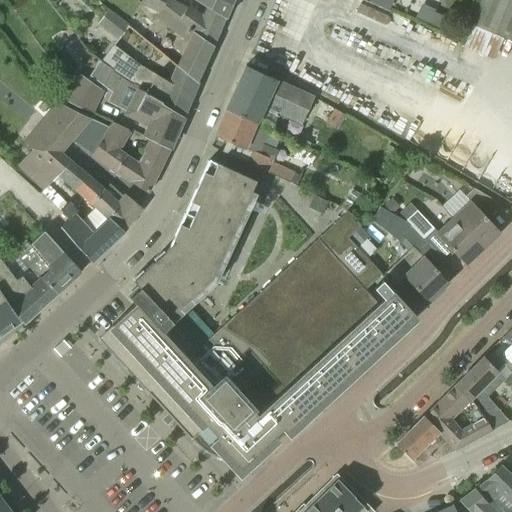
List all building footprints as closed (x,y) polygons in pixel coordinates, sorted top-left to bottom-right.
[(205,43),(212,47),(225,19),(205,7),(201,14),(189,5),(186,8),(171,0),(141,0),(140,4),(158,13),(154,18),(187,43),(190,46),(196,34),(205,43)] [(193,0),(205,7),(225,19),(233,0),(193,0)] [(511,0),(480,0),(471,25),(473,26),(463,47),(494,60),(503,38),(511,42),(511,0)] [(130,25),(108,10),(97,25),(118,41),(128,27),(130,25)] [(445,16),(433,12),(428,23),(440,28),(445,16)] [(196,83),(212,47),(205,43),(196,34),(190,46),(187,43),(176,67),(196,83)] [(176,67),(175,66),(168,82),(156,75),(138,64),(113,45),(100,62),(102,63),(101,64),(143,96),(183,118),(197,83),(196,83),(176,67)] [(143,96),(101,64),(90,80),(129,102),(122,115),(146,127),(142,136),(148,139),(148,140),(169,150),(183,118),(143,96)] [(305,119),(314,98),(245,66),(226,109),(227,109),(270,129),(272,130),(279,114),(302,125),(303,125),(309,127),(311,122),(305,119)] [(94,112),(103,91),(77,73),(65,100),(94,112)] [(92,154),(100,140),(101,141),(108,127),(89,118),(90,118),(60,102),(45,118),(53,124),(54,123),(72,138),(70,140),(92,154)] [(264,145),(269,131),(270,129),(227,109),(215,136),(234,144),(250,152),(245,163),(289,183),(294,172),(271,162),(276,150),(264,145)] [(345,114),(334,109),(326,125),(338,130),(345,114)] [(148,193),(169,150),(148,140),(142,151),(144,152),(137,161),(120,150),(131,132),(111,122),(108,127),(101,141),(100,140),(92,154),(148,193)] [(33,148),(30,151),(57,176),(89,205),(91,204),(103,191),(60,152),(70,140),(72,138),(54,123),(53,124),(33,148)] [(256,181),(209,160),(168,249),(153,263),(133,281),(139,288),(128,297),(135,304),(136,304),(148,317),(157,308),(168,320),(212,279),(256,181)] [(54,179),(49,185),(56,191),(61,186),(54,179)] [(124,232),(142,209),(125,195),(123,198),(109,184),(103,191),(91,204),(95,207),(108,219),(109,218),(124,232)] [(108,219),(95,207),(82,218),(68,201),(66,203),(48,186),(42,192),(40,194),(66,221),(61,227),(76,245),(92,263),(124,232),(109,218),(108,219)] [(359,194),(353,189),(347,197),(354,202),(359,194)] [(483,215),(497,202),(474,189),(465,197),(459,190),(442,206),(453,217),(483,250),(501,233),(483,215)] [(327,202),(314,195),(308,207),(322,214),(327,202)] [(353,202),(347,197),(340,206),(346,211),(353,202)] [(399,206),(392,198),(385,205),(392,213),(399,206)] [(424,239),(434,229),(417,211),(406,220),(410,225),(424,239)] [(284,432),(413,314),(392,292),(378,304),(365,290),(382,275),(348,238),(361,226),(348,212),(196,351),(172,324),(168,320),(157,308),(148,317),(136,304),(135,304),(114,324),(115,325),(116,326),(100,340),(228,480),(259,451),(261,453),(276,438),(275,437),(282,430),(284,432)] [(483,250),(453,217),(435,234),(466,266),(483,250)] [(23,324),(57,294),(19,254),(29,246),(30,248),(44,233),(29,218),(0,244),(0,290),(21,322),(23,324)] [(419,252),(428,243),(424,239),(410,225),(395,239),(408,252),(385,273),(400,282),(404,278),(428,302),(448,282),(419,252)] [(357,248),(369,237),(360,227),(348,238),(357,248)] [(81,272),(47,231),(44,233),(30,248),(29,246),(19,254),(57,294),(81,272)] [(0,336),(21,322),(0,290),(0,336)] [(511,328),(503,337),(511,347),(511,346),(511,372),(505,379),(511,386),(511,328)] [(66,344),(63,340),(53,349),(60,357),(70,348),(66,344)] [(499,372),(483,357),(453,387),(467,401),(469,398),(477,406),(483,411),(492,431),(508,422),(487,397),(505,379),(498,373),(499,372)] [(492,431),(483,411),(477,406),(469,398),(467,401),(453,387),(423,417),(437,431),(442,437),(455,450),(492,431)] [(437,431),(423,417),(396,444),(418,467),(431,457),(424,449),(435,438),(439,441),(442,437),(437,431)] [(511,511),(511,476),(501,466),(487,480),(475,489),(487,505),(501,494),(511,504),(511,511)] [(367,511),(368,511),(337,480),(305,511),(367,511)] [(493,511),(487,505),(475,489),(459,502),(469,511),(493,511)] [(10,511),(0,497),(0,511),(10,511)]
